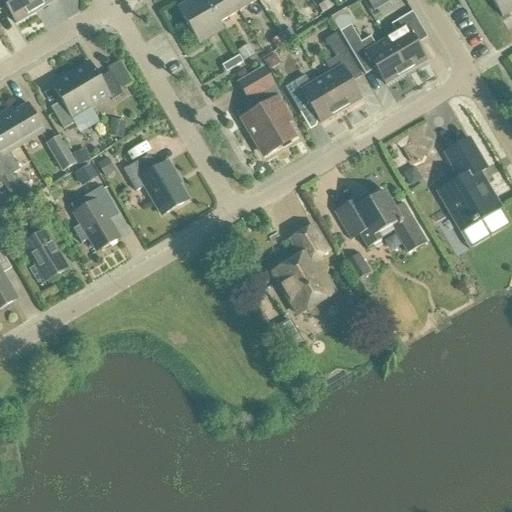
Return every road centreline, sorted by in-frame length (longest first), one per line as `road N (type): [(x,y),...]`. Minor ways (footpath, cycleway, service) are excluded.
road 1 (residential): [(234,218),(470,81)]
road 2 (residential): [(0,358),(234,218)]
road 3 (residential): [(234,218),(116,9)]
road 4 (residential): [(0,79),(116,9)]
